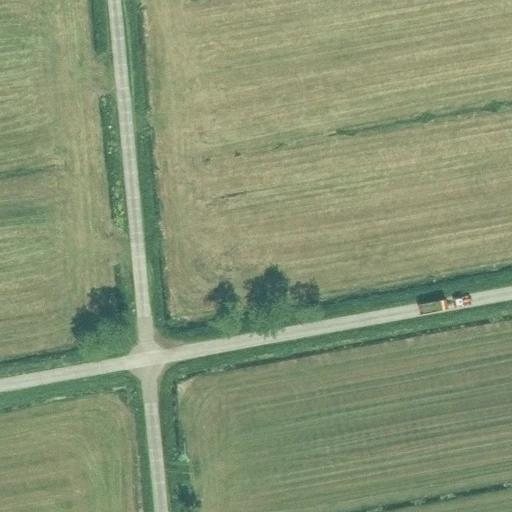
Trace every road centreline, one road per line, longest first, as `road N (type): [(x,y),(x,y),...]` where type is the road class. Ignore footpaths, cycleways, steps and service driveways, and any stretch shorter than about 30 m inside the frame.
road 1 (unclassified): [(511,293),(147,359)]
road 2 (unclassified): [(147,359),(113,0)]
road 3 (unclassified): [(161,511),(147,359)]
road 4 (unclassified): [(0,386),(147,359)]
